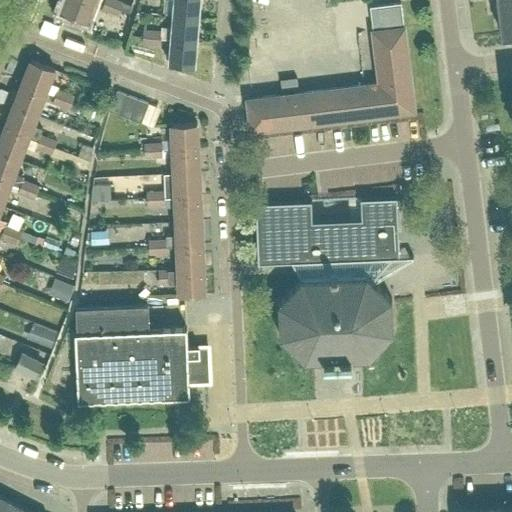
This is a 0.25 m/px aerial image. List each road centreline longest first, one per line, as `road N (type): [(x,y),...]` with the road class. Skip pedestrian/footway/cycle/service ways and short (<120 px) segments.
road 1 (residential): [(504,462),(464,144)]
road 2 (residential): [(242,471),(229,171)]
road 3 (residential): [(229,171),(223,105),(11,32)]
road 4 (residential): [(464,144),(229,171)]
road 5 (unclassified): [(80,479),(242,471)]
